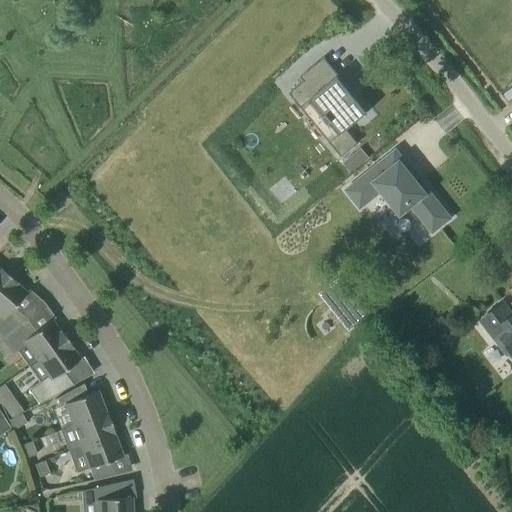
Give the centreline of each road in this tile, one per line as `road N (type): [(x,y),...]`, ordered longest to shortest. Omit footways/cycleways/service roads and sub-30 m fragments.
road 1 (residential): [(0,197),(47,249),(113,350),(144,417),(167,511)]
road 2 (unclassified): [(511,157),(381,0)]
